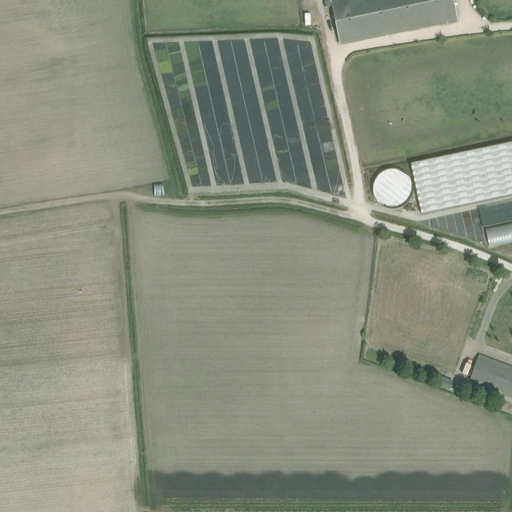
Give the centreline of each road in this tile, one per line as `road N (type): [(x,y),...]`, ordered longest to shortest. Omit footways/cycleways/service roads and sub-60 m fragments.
road 1 (track): [(0,211),(106,198),(284,201),(364,220)]
road 2 (unknown): [(364,220),(331,59),(353,47),(482,26)]
road 3 (track): [(364,220),(511,268)]
